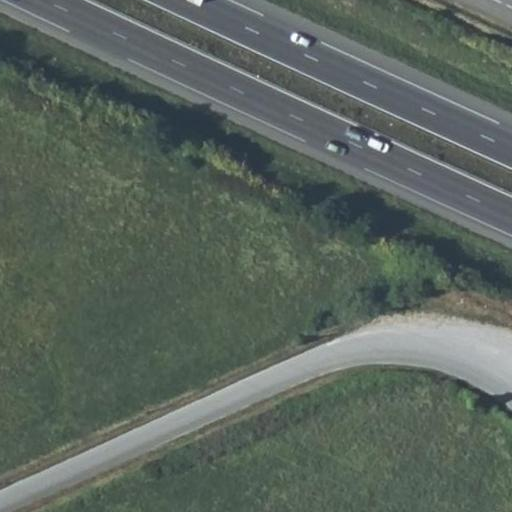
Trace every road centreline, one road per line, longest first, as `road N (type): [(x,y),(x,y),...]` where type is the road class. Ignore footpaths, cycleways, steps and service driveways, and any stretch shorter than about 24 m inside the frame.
road 1 (residential): [(0,505),(354,356),(429,355),(511,387)]
road 2 (trunk): [(44,0),(511,216)]
road 3 (trunk): [(511,149),(186,0)]
